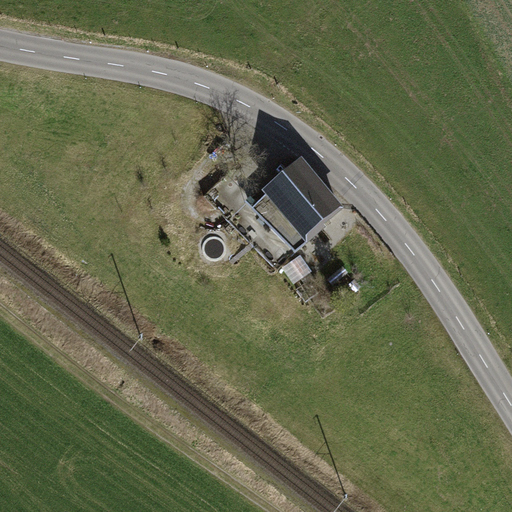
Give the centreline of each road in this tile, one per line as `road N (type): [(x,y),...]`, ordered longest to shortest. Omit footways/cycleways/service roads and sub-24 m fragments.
road 1 (tertiary): [(511,402),(401,233),(277,121),(201,85),(0,44)]
road 2 (track): [(280,511),(0,291)]
